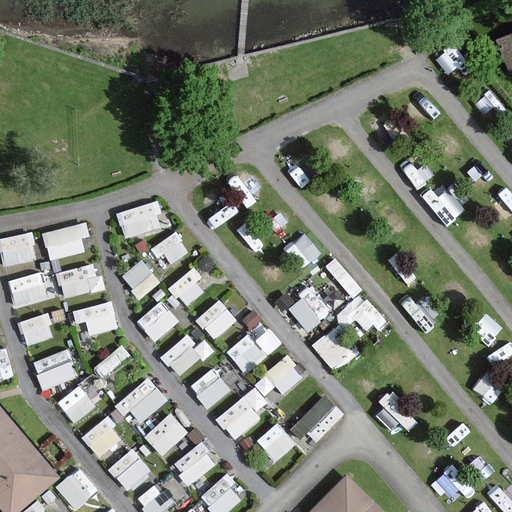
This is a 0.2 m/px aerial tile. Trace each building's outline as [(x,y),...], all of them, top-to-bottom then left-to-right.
[(511,32),(497,38),(511,73),(511,32)] [(350,131),(329,145),(342,164),(363,150),(350,131)] [(454,174),(435,193),(453,211),(472,193),(454,174)] [(511,192),(498,188),(491,210),(511,216),(511,192)] [(128,236),(163,225),(154,197),(119,208),(128,236)] [(52,257),(99,245),(91,216),(45,228),(52,257)] [(0,235),(0,236),(7,263),(43,254),(35,226),(0,235)] [(171,262),(194,247),(181,226),(157,241),(171,262)] [(299,266),(321,258),(313,236),(292,244),(299,266)] [(402,251),(381,271),(400,291),(421,272),(402,251)] [(350,299),(367,284),(338,253),(322,268),(350,299)] [(124,272),(142,294),(163,277),(145,255),(124,272)] [(61,268),(67,293),(106,284),(100,258),(61,268)] [(199,302),(214,271),(189,259),(174,290),(199,302)] [(19,304),(51,296),(43,267),(11,275),(19,304)] [(447,293),(470,286),(465,273),(443,280),(447,293)] [(311,284),(289,303),(311,328),(333,309),(311,284)] [(419,321),(441,312),(431,287),(409,296),(419,321)] [(115,295),(80,307),(89,335),(124,323),(115,295)] [(164,295),(140,317),(159,338),(183,316),(164,295)] [(216,337),(241,318),(224,295),(199,314),(216,337)] [(51,308),(22,317),(30,342),(59,333),(51,308)] [(267,320),(238,347),(256,366),(285,339),(267,320)] [(337,368),(353,356),(331,327),(314,340),(337,368)] [(164,350),(181,373),(212,351),(195,328),(164,350)] [(125,340),(98,363),(107,374),(134,351),(125,340)] [(12,342),(0,345),(0,377),(20,372),(12,342)] [(47,386),(81,373),(71,345),(36,358),(47,386)] [(290,352),(269,367),(285,390),(307,374),(290,352)] [(468,374),(479,391),(511,370),(511,365),(503,352),(468,374)] [(246,380),(225,355),(192,383),(213,407),(246,380)] [(366,394),(386,379),(369,356),(349,371),(366,394)] [(220,416),(239,436),(265,412),(258,404),(279,385),(267,372),(220,416)] [(141,422),(172,397),(153,373),(122,398),(141,422)] [(83,380),(61,397),(78,420),(101,403),(83,380)] [(402,386),(385,415),(405,427),(423,399),(402,386)] [(309,443),(346,410),(328,391),(292,424),(309,443)] [(0,404),(0,504),(1,506),(51,465),(0,404)] [(147,432),(165,452),(192,428),(174,408),(147,432)] [(103,454),(128,432),(110,412),(85,434),(103,454)] [(259,438),(278,459),(300,438),(280,417),(259,438)] [(177,467),(202,484),(223,456),(198,438),(177,467)] [(133,444),(111,467),(134,489),(156,467),(133,444)] [(79,507),(102,486),(81,463),(58,485),(79,507)] [(219,511),(227,511),(248,494),(227,472),(203,494),(219,511)] [(384,511),(347,475),(312,511),(384,511)] [(140,496),(155,511),(174,511),(182,505),(159,479),(140,496)] [(509,510),(511,507),(511,483),(499,490),(509,510)] [(51,511),(43,497),(16,511),(51,511)]
